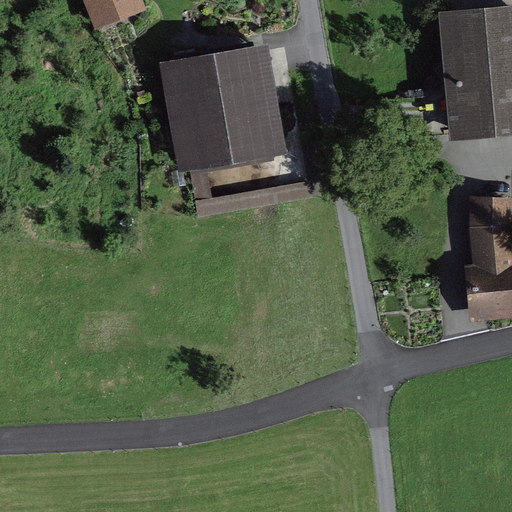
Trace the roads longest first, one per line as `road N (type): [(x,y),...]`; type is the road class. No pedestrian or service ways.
road 1 (unclassified): [(377,378),(240,419),(157,433),(0,439)]
road 2 (unclassified): [(309,0),(377,378)]
road 3 (unclassified): [(377,378),(511,337)]
